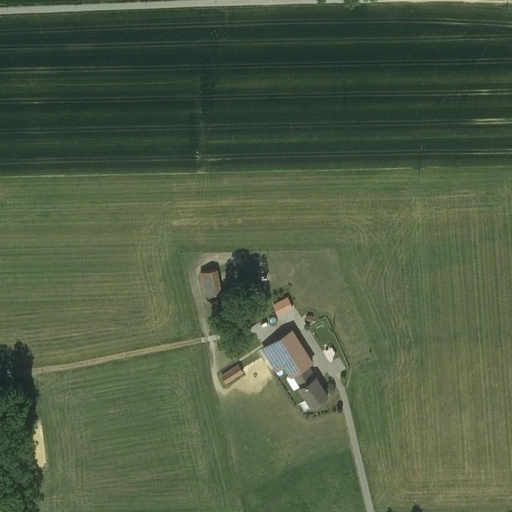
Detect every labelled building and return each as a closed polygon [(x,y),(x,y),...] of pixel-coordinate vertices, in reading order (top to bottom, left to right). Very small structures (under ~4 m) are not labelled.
[(215,268),(198,271),(202,295),(219,292),(215,268)] [(294,301),(282,278),(243,299),(255,322),(294,301)] [(312,361),(292,329),(263,348),(276,369),(285,363),(291,373),(290,373),(291,374),(293,373),(307,364),(312,361)] [(238,364),(221,375),(226,382),(243,371),(238,364)] [(307,364),(293,373),(300,385),(314,376),(307,364)] [(328,394),(315,375),(314,376),(300,385),(299,385),(311,404),(328,394)]
